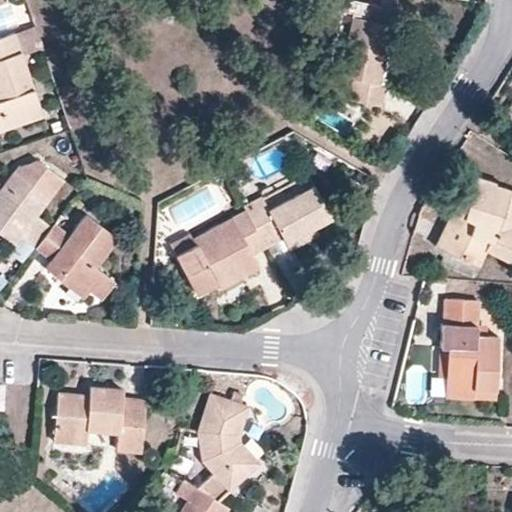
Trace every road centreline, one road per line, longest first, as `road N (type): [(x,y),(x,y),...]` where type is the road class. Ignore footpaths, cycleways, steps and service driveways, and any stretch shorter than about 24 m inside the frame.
road 1 (residential): [(340,355),(397,206),(511,16)]
road 2 (residential): [(340,355),(0,327)]
road 3 (residential): [(511,444),(410,442),(337,426)]
